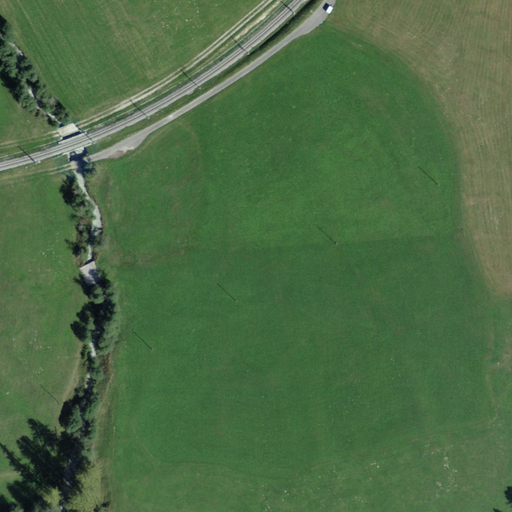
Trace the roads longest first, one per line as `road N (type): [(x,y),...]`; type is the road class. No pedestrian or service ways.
road 1 (track): [(328,0),(197,101),(62,169)]
road 2 (track): [(267,0),(186,66),(76,125)]
